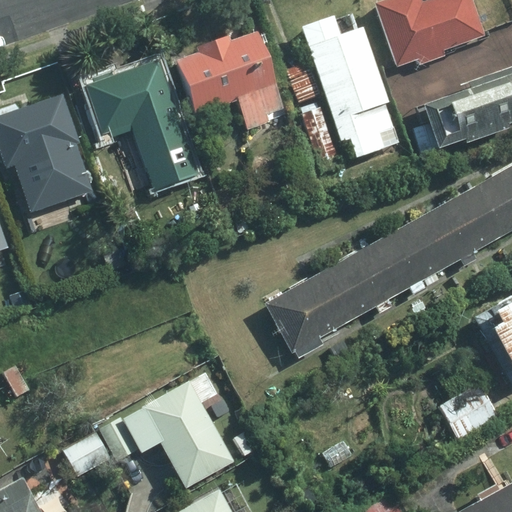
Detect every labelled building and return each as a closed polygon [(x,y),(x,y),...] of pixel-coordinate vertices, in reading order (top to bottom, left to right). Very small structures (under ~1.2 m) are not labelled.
[(407,0),(397,0),(365,12),(389,76),(480,43),(464,0),(431,0),(410,8),(407,0)] [(350,15),(294,33),(339,166),(395,147),(350,15)] [(281,122),(249,36),(172,65),(193,122),(229,109),(240,138),(281,122)] [(151,67),(79,92),(97,144),(169,119),(151,67)] [(511,72),(403,113),(420,157),(511,123),(511,72)] [(90,190),(56,102),(0,122),(0,154),(23,215),(90,190)] [(500,238),(511,231),(511,165),(471,189),(500,238)] [(447,269),(500,238),(471,189),(418,220),(447,269)] [(395,300),(447,269),(418,220),(366,250),(395,300)] [(342,330),(395,300),(366,250),(313,281),(342,330)] [(289,361),(342,330),(313,281),(260,312),(289,361)] [(511,389),(511,297),(467,324),(507,392),(511,389)] [(184,388),(132,417),(178,496),(229,466),(184,388)] [(491,425),(472,391),(435,412),(453,445),(491,425)] [(135,450),(116,418),(55,455),(70,480),(105,459),(109,466),(135,450)] [(27,496),(17,479),(0,489),(0,511),(67,511),(50,483),(27,496)] [(511,511),(511,481),(455,511),(511,511)] [(233,511),(222,491),(186,511),(233,511)]
